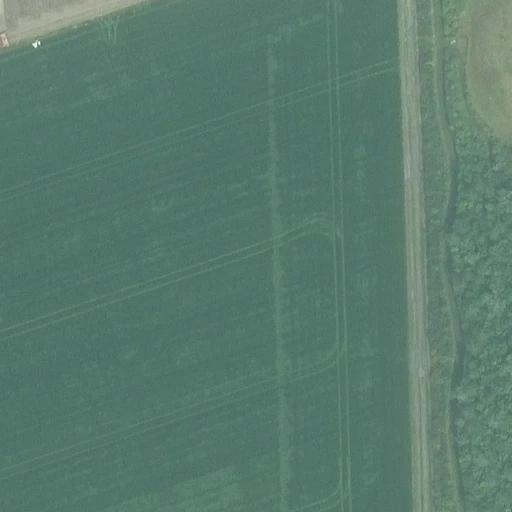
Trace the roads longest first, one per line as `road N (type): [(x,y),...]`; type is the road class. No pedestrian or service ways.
road 1 (track): [(436,0),(438,86),(452,162),(446,263),(457,340),(452,435),(461,511)]
road 2 (track): [(406,0),(423,511)]
